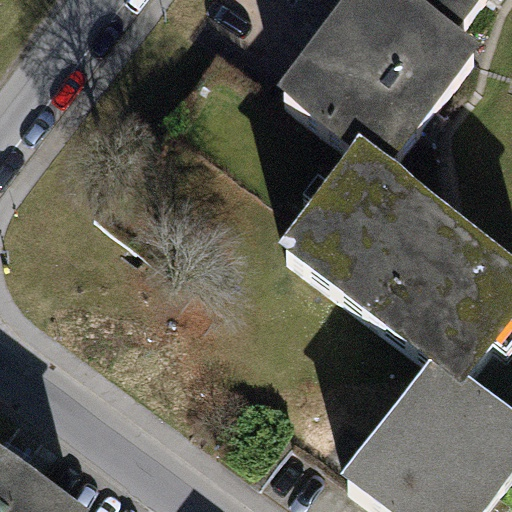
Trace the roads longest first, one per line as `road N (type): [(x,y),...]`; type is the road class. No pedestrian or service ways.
road 1 (residential): [(0,370),(191,511)]
road 2 (residential): [(0,186),(134,0)]
